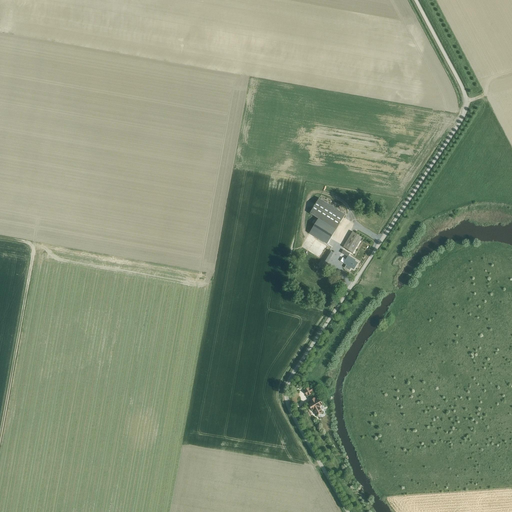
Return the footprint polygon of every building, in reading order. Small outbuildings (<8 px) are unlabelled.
[(319,198),(310,213),(315,217),(318,219),(315,224),(309,233),(327,244),(345,215),(319,198)] [(343,247),(353,253),(362,237),(353,232),(343,247)] [(324,267),(333,253),(329,250),(320,265),(324,267)] [(343,258),(340,261),(346,265),(345,267),(349,270),(351,268),(354,270),(358,263),(355,261),(356,260),(349,256),(350,254),(343,250),(341,253),(347,257),(346,260),(343,258)] [(305,391),(304,391),(307,396),(307,395),(308,396),(312,393),(312,392),(314,391),(311,387),(309,388),(304,390),(305,391)] [(323,412),(319,406),(323,404),(319,398),(316,400),(315,397),(310,400),(311,402),(308,404),(312,411),(314,410),(317,416),(323,412)]
